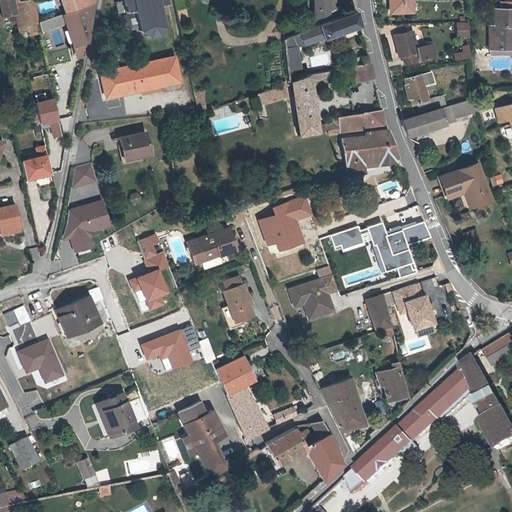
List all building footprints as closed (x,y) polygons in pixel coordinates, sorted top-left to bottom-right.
[(15,10),(12,0),(0,0),(0,5),(1,13),(15,10)] [(12,0),(15,10),(20,31),(29,29),(30,34),(40,32),(33,0),(20,0),(19,0),(12,0)] [(61,0),(65,12),(94,3),(94,0),(61,0)] [(120,0),(115,2),(117,12),(115,12),(117,20),(123,19),(125,25),(128,28),(137,27),(137,30),(146,35),(156,33),(161,23),(159,14),(168,12),(166,4),(167,3),(165,0),(120,0)] [(313,0),(315,17),(335,9),(334,0),(313,0)] [(391,0),(392,11),(411,10),(411,3),(413,3),(413,0),(391,0)] [(94,3),(65,12),(61,13),(76,58),(82,58),(94,3)] [(188,20),(186,7),(176,10),(179,22),(188,20)] [(496,49),(509,50),(511,49),(511,41),(511,9),(495,10),(494,26),(489,26),(489,49),(496,49)] [(284,37),(288,69),(292,69),(301,67),(297,45),(324,37),(360,24),(357,10),(284,37)] [(459,34),(469,34),(468,21),(458,21),(459,34)] [(394,35),(400,55),(403,55),(405,64),(418,60),(419,61),(438,56),(435,42),(417,47),(413,30),(407,32),(407,30),(401,31),(401,33),(394,35)] [(453,59),(470,58),(469,43),(461,44),(461,51),(453,51),(453,59)] [(357,64),(370,62),(368,55),(356,57),(357,64)] [(180,80),(175,56),(100,72),(106,97),(180,80)] [(370,62),(357,64),(354,65),(356,80),(373,76),(370,62)] [(329,70),(310,74),(311,84),(330,80),(329,75),(329,70)] [(405,78),(412,103),(416,102),(419,111),(436,106),(433,97),(428,99),(424,85),(435,82),(432,71),(405,78)] [(318,131),(317,124),(311,84),(310,74),(292,80),(293,83),(300,135),(318,131)] [(262,105),(289,97),(285,84),(258,91),(262,105)] [(202,90),(194,92),(199,113),(207,111),(202,90)] [(52,98),(34,102),(38,121),(49,119),(50,125),(52,137),(60,135),(52,98)] [(474,98),(403,121),(407,135),(443,123),(443,124),(478,113),(474,98)] [(511,132),(511,103),(492,109),(496,122),(507,119),(511,132)] [(338,126),(328,128),(329,134),(339,132),(340,133),(384,126),(381,110),(337,116),(338,126)] [(318,131),(328,128),(338,126),(337,116),(333,117),(333,121),(317,124),(318,131)] [(39,127),(50,125),(49,119),(38,121),(39,127)] [(340,136),(340,140),(337,141),(341,170),(341,172),(346,171),(347,173),(363,170),(362,162),(395,156),(392,140),(388,128),(384,129),(340,136)] [(150,154),(145,132),(120,137),(125,159),(150,154)] [(37,155),(45,153),(43,145),(35,146),(37,155)] [(45,153),(37,155),(20,159),(24,177),(49,171),(45,153)] [(89,158),(72,163),(69,183),(94,176),(89,158)] [(439,176),(447,194),(465,187),(471,204),(490,197),(476,161),(439,176)] [(100,197),(75,204),(72,215),(75,224),(70,225),(68,231),(72,246),(88,243),(86,233),(88,225),(106,221),(100,197)] [(0,206),(0,225),(2,232),(21,228),(16,203),(0,206)] [(58,235),(68,231),(70,225),(75,224),(72,215),(75,204),(65,206),(63,219),(58,235)] [(234,210),(237,218),(244,215),(241,207),(234,210)] [(265,220),(251,225),(256,239),(270,234),(265,220)] [(206,231),(184,239),(192,261),(232,246),(224,225),(218,227),(217,222),(204,227),(206,231)] [(417,225),(420,238),(429,235),(424,222),(417,225)] [(474,229),(463,234),(466,241),(477,236),(474,229)] [(136,239),(143,256),(153,252),(148,240),(155,237),(153,232),(136,239)] [(429,235),(420,238),(424,248),(433,245),(429,235)] [(143,256),(148,269),(155,266),(155,267),(165,263),(160,249),(153,252),(143,256)] [(140,272),(127,277),(131,287),(139,284),(143,296),(147,305),(159,300),(156,291),(164,288),(155,267),(155,266),(148,269),(144,271),(145,273),(141,275),(140,272)] [(287,287),(293,304),(302,301),(307,315),(322,311),(321,306),(330,303),(328,296),(324,294),(324,291),(326,291),(336,287),(331,273),(287,287)] [(392,289),(396,303),(403,301),(406,310),(412,327),(432,321),(429,312),(426,304),(423,294),(420,295),(416,282),(392,289)] [(223,291),(229,306),(222,309),(228,325),(253,315),(247,301),(249,300),(243,283),(223,291)] [(136,299),(143,296),(139,284),(131,287),(136,299)] [(385,305),(393,303),(389,291),(382,293),(385,305)] [(385,305),(382,293),(365,298),(374,325),(376,332),(391,327),(385,305)] [(94,318),(85,295),(52,308),(61,331),(94,318)] [(406,310),(403,301),(396,303),(399,312),(406,310)] [(17,323),(28,318),(21,303),(10,307),(16,320),(17,323)] [(7,324),(16,320),(10,307),(1,311),(7,324)] [(189,323),(138,342),(143,355),(155,351),(159,349),(161,354),(164,352),(169,365),(187,358),(184,349),(197,344),(189,323)] [(374,325),(361,329),(363,335),(365,335),(376,332),(374,325)] [(489,360),(511,345),(511,332),(483,351),(489,360)] [(45,337),(15,349),(20,361),(23,360),(26,369),(36,365),(42,379),(59,372),(45,337)] [(207,338),(198,341),(205,358),(214,355),(207,338)] [(162,368),(169,365),(164,352),(161,354),(159,349),(155,351),(162,368)] [(215,370),(220,382),(220,381),(246,438),(267,427),(245,382),(254,378),(247,363),(243,354),(215,370)] [(396,433),(344,482),(348,487),(357,497),(443,420),(476,391),(480,399),(477,402),(481,410),(483,408),(487,415),(481,418),(497,449),(511,441),(511,423),(503,406),(501,407),(475,357),(463,366),(462,367),(462,368),(463,371),(396,433)] [(375,372),(378,387),(384,386),(387,401),(404,397),(397,362),(391,364),(392,368),(375,372)] [(358,405),(356,397),(350,377),(319,388),(328,405),(341,431),(364,425),(358,405)] [(378,394),(356,397),(358,405),(383,402),(380,394),(378,394)] [(101,407),(114,439),(137,430),(124,398),(101,407)] [(212,439),(213,439),(224,434),(212,409),(204,412),(198,400),(178,410),(196,447),(212,439)] [(292,406),(273,414),(277,423),(296,415),(292,406)] [(114,439),(101,407),(93,410),(106,442),(114,439)] [(264,444),(266,448),(277,465),(306,450),(323,481),(343,463),(335,444),(322,422),(310,424),(317,439),(304,446),(294,428),(282,434),(264,444)] [(12,444),(24,466),(35,460),(24,438),(12,444)] [(212,439),(196,447),(209,475),(229,464),(225,457),(220,460),(211,440),(213,439),(212,439)] [(24,466),(12,444),(9,446),(20,468),(24,466)] [(94,473),(88,458),(77,463),(83,478),(94,473)] [(99,495),(110,495),(110,484),(99,485),(99,495)] [(18,490),(0,493),(0,504),(23,500),(21,495),(18,490)]
